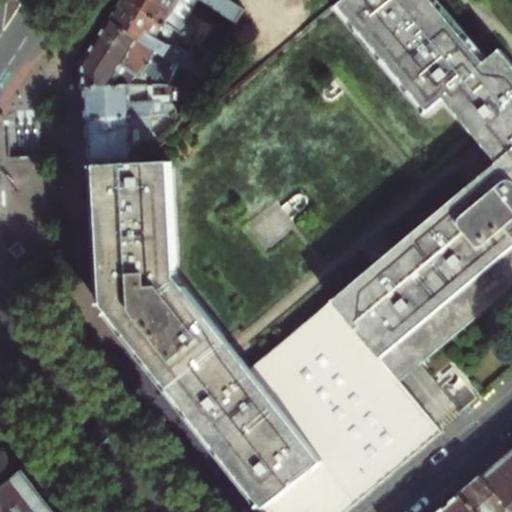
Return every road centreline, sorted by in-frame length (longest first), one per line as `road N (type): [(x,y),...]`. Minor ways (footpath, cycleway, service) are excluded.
road 1 (residential): [(392,511),(511,412)]
road 2 (secondary): [(37,394),(134,511)]
road 3 (secondary): [(177,511),(79,395)]
road 4 (secondary): [(79,395),(0,266)]
